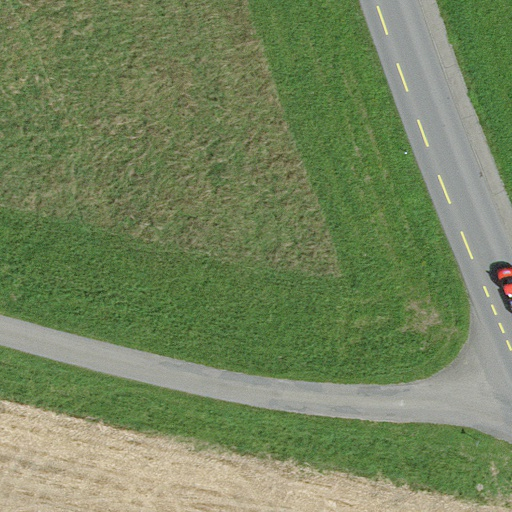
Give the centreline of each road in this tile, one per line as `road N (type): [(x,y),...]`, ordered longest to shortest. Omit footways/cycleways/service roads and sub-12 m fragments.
road 1 (track): [(511,391),(432,403),(309,405),(0,335)]
road 2 (tertiary): [(395,0),(511,301)]
